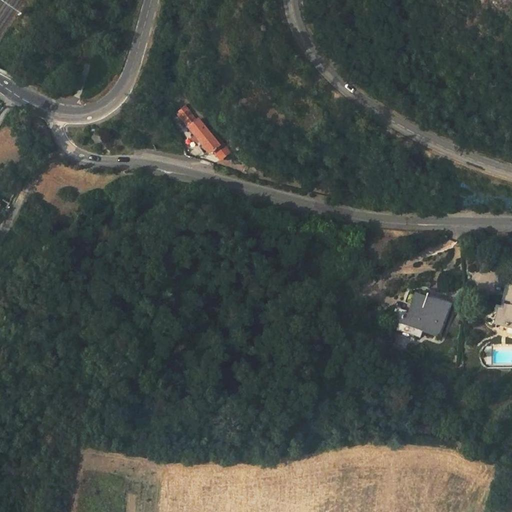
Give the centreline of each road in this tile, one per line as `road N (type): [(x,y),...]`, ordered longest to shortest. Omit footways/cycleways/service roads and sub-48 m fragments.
road 1 (residential): [(54,112),(61,140),(95,160),(146,161),(370,217),(511,222)]
road 2 (tertiary): [(511,173),(441,146),(355,97),(311,52),(290,0)]
road 3 (tertiary): [(151,0),(118,94),(85,114),(54,112)]
